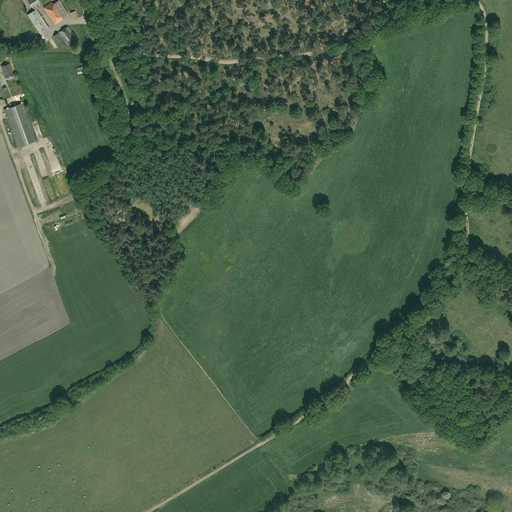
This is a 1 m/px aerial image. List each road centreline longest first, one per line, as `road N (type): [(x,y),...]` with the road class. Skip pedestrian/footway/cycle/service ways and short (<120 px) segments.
road 1 (track): [(147,511),(277,434),(430,311),(455,281),(464,264),(466,168),(486,59),(485,18),(474,0)]
road 2 (track): [(386,0),(305,53),(228,62),(114,56),(92,35)]
